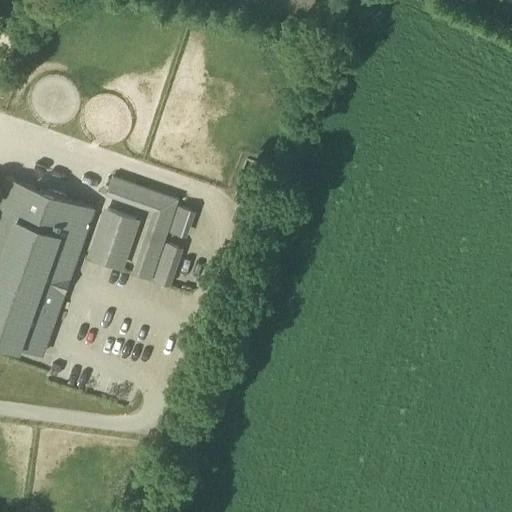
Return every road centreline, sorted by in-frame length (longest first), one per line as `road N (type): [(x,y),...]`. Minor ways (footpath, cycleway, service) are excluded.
road 1 (unknown): [(0,122),(217,199),(224,244),(191,324)]
road 2 (unknown): [(165,385),(80,351),(75,314),(96,297),(191,324)]
road 3 (unknown): [(165,385),(146,418),(128,425),(0,409)]
